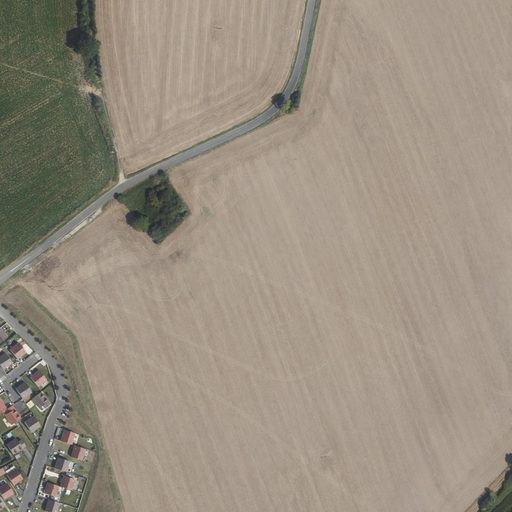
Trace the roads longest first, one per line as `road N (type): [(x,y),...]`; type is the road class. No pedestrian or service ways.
road 1 (tertiary): [(313,0),(298,69),(278,107),(116,191),(0,280)]
road 2 (track): [(90,0),(101,96),(125,186)]
road 3 (residential): [(25,511),(61,399),(55,365),(42,352)]
